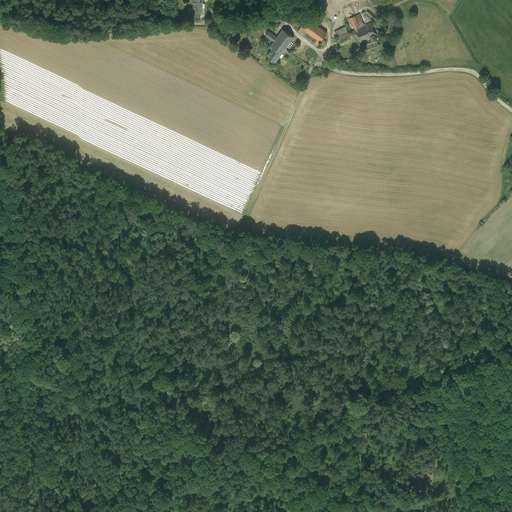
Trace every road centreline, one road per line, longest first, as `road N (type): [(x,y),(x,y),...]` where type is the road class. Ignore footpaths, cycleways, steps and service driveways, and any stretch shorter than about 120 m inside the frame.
road 1 (track): [(0,361),(346,511)]
road 2 (track): [(239,228),(318,55),(270,0)]
road 3 (track): [(511,108),(473,70),(368,75),(334,68),(318,53),(328,45),(323,27)]
